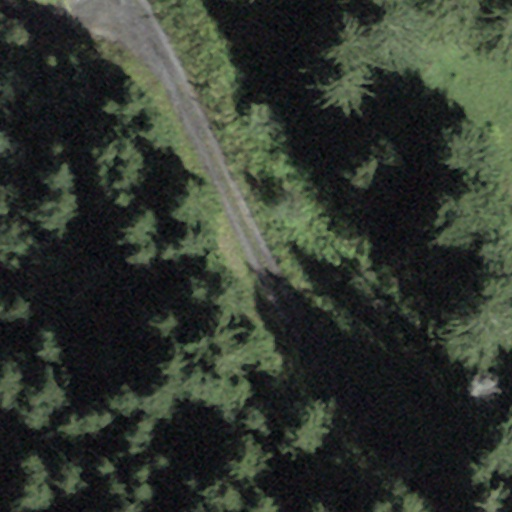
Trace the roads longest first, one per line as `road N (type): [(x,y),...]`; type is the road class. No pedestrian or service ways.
road 1 (track): [(450,511),(301,334),(141,0)]
road 2 (track): [(141,0),(73,22),(20,21),(0,9)]
